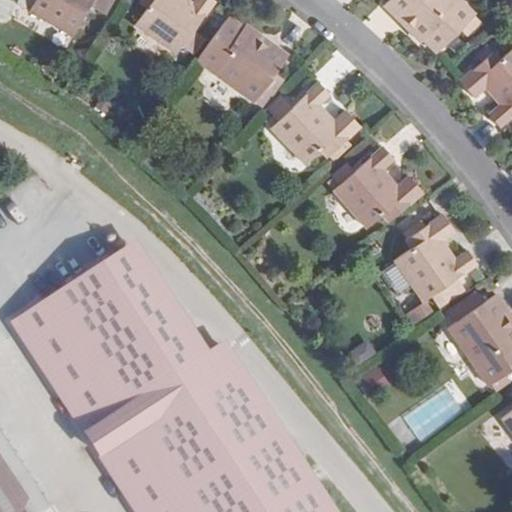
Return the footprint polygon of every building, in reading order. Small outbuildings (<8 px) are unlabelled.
[(74,36),(93,0),(36,0),(30,12),(74,36)] [(194,31),(215,1),(213,0),(196,0),(193,5),(186,0),(142,0),(141,3),(148,9),(136,25),(177,55),(182,47),(192,54),(204,38),(194,31)] [(388,0),(383,6),(399,23),(403,20),(408,26),(404,29),(418,44),(421,41),(434,55),(474,17),(458,0),(388,0)] [(272,78),(289,55),(269,40),(266,45),(259,40),(262,35),(246,24),(244,27),(230,16),(197,60),(264,110),(282,85),(272,78)] [(498,125),(511,114),(511,50),(502,59),(496,51),(461,79),(475,95),(490,83),(493,86),(489,89),(500,103),(488,113),(498,125)] [(327,156),(360,127),(347,111),(331,124),(329,121),(333,118),(321,104),(333,94),(323,81),(273,124),(306,162),(321,149),(327,156)] [(388,221),(422,191),(408,176),(393,189),(390,186),(394,182),(382,169),(394,158),(383,146),(334,189),(367,227),(382,214),(388,221)] [(479,265),(470,252),(457,261),(447,246),(443,249),(440,246),(457,234),(445,217),(408,242),(413,250),(397,261),(425,302),(434,296),(442,308),(467,290),(459,279),(479,265)] [(120,256),(15,325),(138,511),(318,511),(213,352),(192,366),(120,256)] [(511,313),(497,293),(485,302),(478,293),(451,311),(458,321),(449,327),(490,385),(511,369),(511,321),(511,322),(507,316),(511,313)] [(379,367),(360,378),(368,392),(387,381),(379,367)] [(511,408),(501,417),(511,432),(511,408)] [(25,511),(0,473),(0,511),(25,511)]
